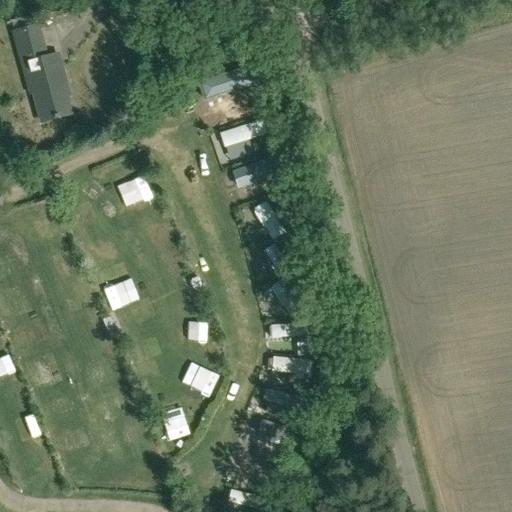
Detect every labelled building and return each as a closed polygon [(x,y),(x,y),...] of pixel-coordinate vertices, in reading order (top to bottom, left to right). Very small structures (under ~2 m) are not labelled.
[(65,85),(58,54),(54,56),(54,55),(45,57),(37,26),(14,33),(30,93),(33,92),(42,122),(70,114),(62,86),(65,85)] [(143,53),(141,69),(148,70),(150,54),(143,53)] [(230,73),(201,83),(208,106),(238,97),(230,73)] [(222,132),(229,160),(258,153),(255,138),(270,134),(267,121),(222,132)] [(75,125),(62,134),(69,144),(82,135),(75,125)] [(275,139),(263,142),(267,154),(278,151),(275,139)] [(280,156),(262,160),(264,168),(271,172),(284,169),(280,156)] [(262,189),(269,184),(255,166),(248,171),(262,189)] [(145,175),(125,185),(135,204),(155,194),(145,175)] [(289,196),(273,199),(276,214),(292,210),(289,196)] [(301,238),(286,241),(290,259),(304,256),(301,238)] [(308,271),(299,272),(300,280),(309,278),(308,271)] [(202,289),(197,277),(191,280),(190,283),(194,291),(196,292),(202,289)] [(310,280),(296,282),(298,294),(312,293),(310,280)] [(108,318),(102,321),(107,333),(113,330),(115,327),(111,319),(108,318)] [(315,336),(311,342),(312,359),(327,358),(326,345),(326,336),(317,336),(315,336)] [(318,362),(317,375),(328,376),(330,364),(318,362)] [(190,366),(184,385),(214,395),(220,376),(190,366)] [(314,379),(313,396),(328,397),(329,380),(314,379)] [(315,400),(312,412),(323,415),(327,403),(315,400)] [(296,417),(293,425),(307,429),(310,421),(296,417)] [(280,451),(282,440),(299,445),(302,433),(261,422),(255,444),(280,451)] [(237,469),(279,479),(282,465),(240,456),(237,469)] [(231,490),(228,505),(261,511),(272,511),(275,500),(231,490)]
